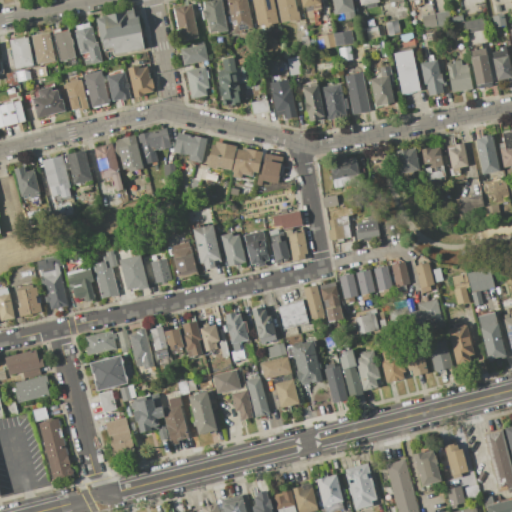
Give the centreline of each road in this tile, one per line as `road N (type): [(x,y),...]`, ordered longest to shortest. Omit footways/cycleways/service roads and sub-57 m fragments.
road 1 (residential): [(511,389),(100,496)]
road 2 (residential): [(511,106),(318,146),(175,113)]
road 3 (residential): [(322,268),(0,341)]
road 4 (residential): [(175,113),(0,152)]
road 5 (residential): [(100,496),(57,328)]
road 6 (residential): [(322,268),(299,142)]
